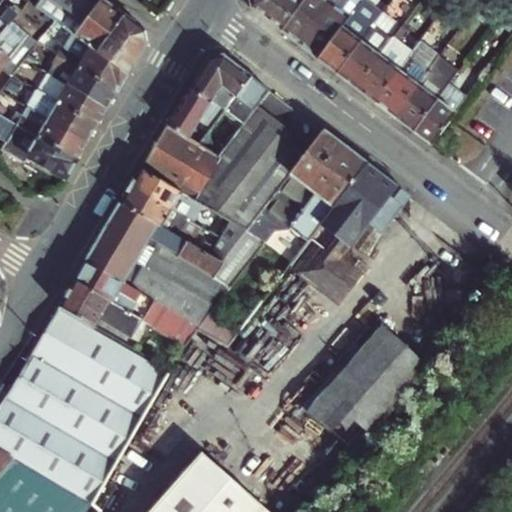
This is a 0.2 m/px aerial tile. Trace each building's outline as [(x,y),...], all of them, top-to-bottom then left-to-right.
[(103,0),(32,0),(31,3),(67,30),(128,75),(148,41),(146,32),(103,0)] [(250,0),(252,8),(281,31),(303,0),(250,0)] [(303,0),(281,31),(318,58),(361,0),(303,0)] [(361,0),(318,58),(337,73),(370,28),(359,19),(370,4),(364,0),(361,0)] [(359,19),(370,28),(382,13),(370,4),(359,19)] [(2,13),(0,11),(0,33),(11,20),(18,11),(9,5),(2,13)] [(337,73),(356,88),(391,40),(401,27),(382,12),(382,13),(370,28),(337,73)] [(36,40),(11,20),(0,33),(0,69),(9,58),(18,66),(36,40)] [(53,52),(116,92),(117,93),(128,75),(67,30),(53,52)] [(375,102),(399,70),(411,55),(391,40),(356,88),(375,102)] [(42,69),(106,108),(116,92),(53,52),(42,69)] [(245,123),(270,91),(223,56),(210,56),(191,88),(226,111),(245,123)] [(440,57),(430,70),(395,117),(413,131),(448,83),(458,70),(440,57)] [(409,78),(399,70),(375,102),(395,117),(430,70),(421,63),(409,78)] [(95,127),(106,108),(42,69),(31,86),(95,127)] [(1,91),(11,97),(22,81),(12,74),(1,91)] [(466,98),(448,83),(413,131),(431,144),(466,98)] [(19,102),(86,143),(95,127),(31,86),(30,86),(19,102)] [(226,111),(191,88),(176,111),(168,125),(201,145),(213,129),(226,111)] [(0,91),(0,112),(11,97),(1,91),(0,91)] [(219,156),(193,200),(216,213),(227,220),(232,223),(246,231),(257,217),(277,192),(312,146),(290,130),(296,122),(293,109),(270,91),(245,123),(231,142),(219,156)] [(5,118),(76,160),(86,143),(19,102),(10,117),(7,115),(5,118)] [(0,140),(6,144),(2,151),(25,164),(30,157),(66,178),(77,160),(76,160),(5,118),(0,115),(0,140)] [(219,156),(201,145),(168,125),(158,143),(142,170),(193,200),(219,156)] [(201,145),(219,156),(231,142),(213,129),(201,145)] [(312,146),(277,192),(290,202),(304,212),(290,229),(301,238),(295,246),(292,244),(282,256),(279,253),(275,259),(261,248),(222,300),(199,329),(229,347),(312,238),(339,203),(368,165),(324,132),(312,146)] [(325,247),(350,244),(369,219),(395,185),(368,165),(339,203),(312,238),(325,247)] [(193,200),(142,170),(132,187),(201,228),(208,216),(212,219),(216,213),(193,200)] [(410,197),(395,185),(369,219),(384,230),(410,197)] [(132,187),(122,204),(195,247),(198,242),(194,239),(201,228),(132,187)] [(277,192),(257,217),(271,227),(290,202),(277,192)] [(195,247),(122,204),(89,260),(130,284),(129,285),(155,301),(143,320),(187,346),(199,329),(222,300),(261,248),(265,243),(251,234),(241,251),(235,247),(224,264),(212,257),(211,256),(195,247)] [(223,225),(228,228),(232,223),(227,220),(223,225)] [(223,240),(235,247),(241,251),(251,234),(246,231),(232,223),(228,228),(221,239),(223,240)] [(221,239),(211,256),(212,257),(223,240),(221,239)] [(223,240),(212,257),(224,264),(235,247),(223,240)] [(89,260),(76,280),(143,320),(155,301),(129,285),(130,284),(89,260)] [(493,260),(486,269),(503,282),(510,272),(493,260)] [(481,276),(474,285),(484,293),(491,284),(481,276)] [(143,320),(76,280),(71,289),(60,308),(95,329),(101,320),(132,339),(143,320)] [(295,344),(304,319),(274,307),(265,332),(295,344)] [(167,372),(95,329),(60,308),(11,392),(0,406),(0,456),(79,511),(97,511),(98,511),(89,505),(167,372)] [(314,413),(357,451),(419,381),(431,367),(387,330),(314,413)] [(202,355),(188,378),(216,395),(230,372),(202,355)] [(319,469),(330,449),(300,432),(289,452),(319,469)] [(269,511),(202,453),(149,511),(269,511)] [(79,511),(0,456),(0,511),(79,511)]
